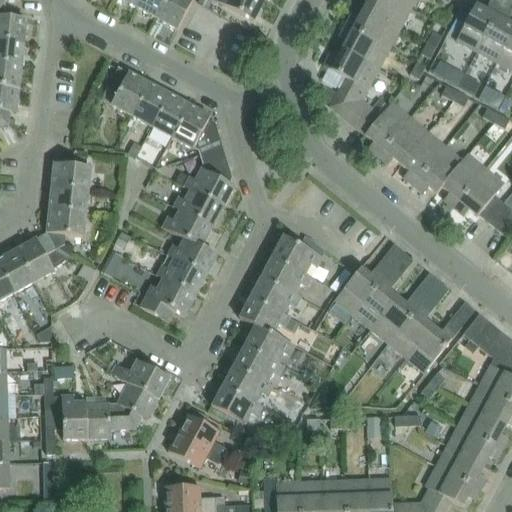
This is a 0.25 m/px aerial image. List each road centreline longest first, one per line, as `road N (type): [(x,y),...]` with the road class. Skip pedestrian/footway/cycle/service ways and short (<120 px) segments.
road 1 (residential): [(511,314),(321,159),(291,87)]
road 2 (residential): [(186,363),(262,223),(229,98)]
road 3 (residential): [(53,3),(22,221),(0,234)]
road 4 (residential): [(229,98),(53,3)]
